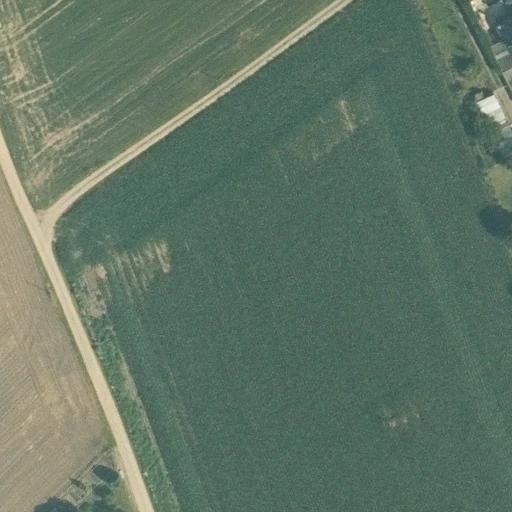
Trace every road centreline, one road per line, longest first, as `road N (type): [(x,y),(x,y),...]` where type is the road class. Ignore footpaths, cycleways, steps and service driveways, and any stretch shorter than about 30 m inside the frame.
road 1 (track): [(0,122),(147,511)]
road 2 (track): [(340,0),(81,186),(39,234)]
